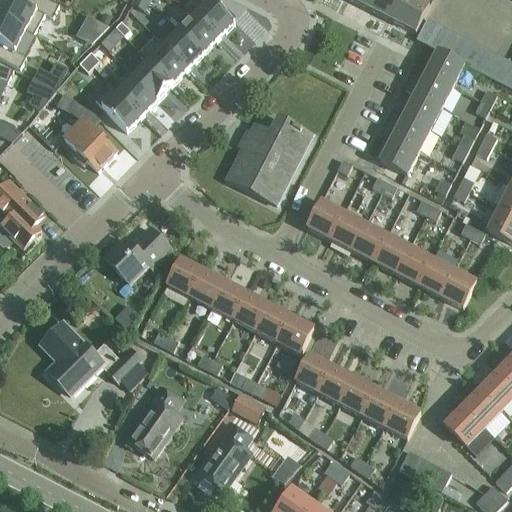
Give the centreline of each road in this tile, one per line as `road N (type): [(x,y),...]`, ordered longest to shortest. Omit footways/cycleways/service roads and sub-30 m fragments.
road 1 (residential): [(274,258),(453,351),(468,350),(511,306)]
road 2 (unclassified): [(274,258),(381,52)]
road 3 (residential): [(271,0),(287,20),(280,46),(154,172)]
road 4 (residential): [(154,172),(0,325)]
road 5 (residential): [(147,511),(0,435)]
road 6 (residential): [(154,172),(203,220),(274,258)]
